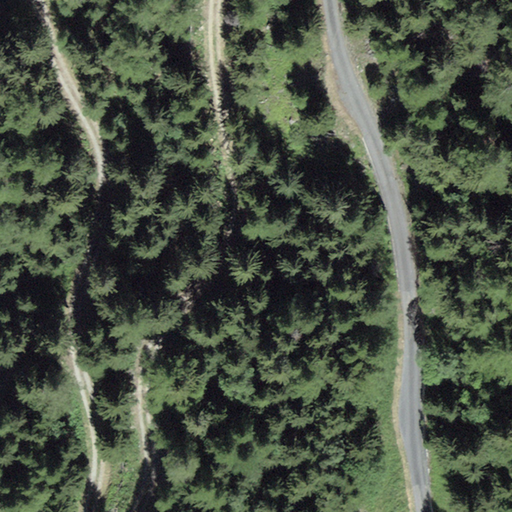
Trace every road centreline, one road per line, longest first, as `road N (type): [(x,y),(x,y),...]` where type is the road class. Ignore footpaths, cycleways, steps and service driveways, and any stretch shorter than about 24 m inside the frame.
road 1 (track): [(212,0),(238,196),(227,250),(157,335),(141,386),(152,447),(131,511)]
road 2 (track): [(93,511),(108,479),(101,414),(74,338),(99,138),(60,63),(46,0)]
road 3 (track): [(338,0),(339,27),(412,203),(429,343),(417,439),(431,511)]
